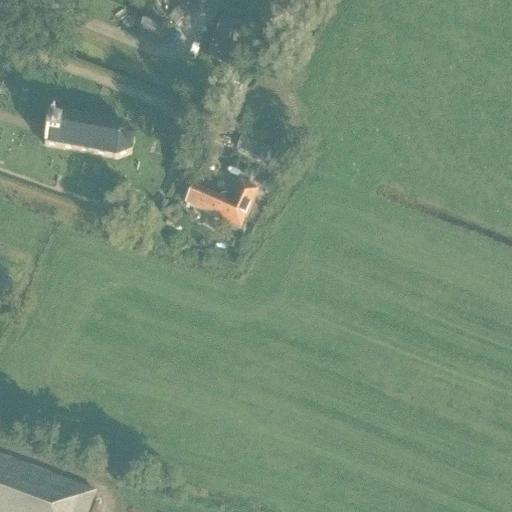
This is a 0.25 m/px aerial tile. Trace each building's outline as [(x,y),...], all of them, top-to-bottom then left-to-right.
[(185,0),(209,24),(224,9),(215,0),(185,0)] [(222,20),(245,30),(251,16),(227,7),(222,20)] [(146,16),(140,30),(158,37),(164,24),(146,16)] [(250,34),(224,23),(208,59),(234,69),(250,34)] [(50,114),(44,147),(115,160),(131,154),(134,138),(122,127),(50,114)] [(270,151),(241,138),(235,151),(265,164),(270,151)] [(258,191),(240,183),(233,198),(230,196),(221,197),(220,200),(193,188),(185,205),(240,230),(258,191)] [(0,511),(88,511),(96,493),(0,457),(0,511)]
